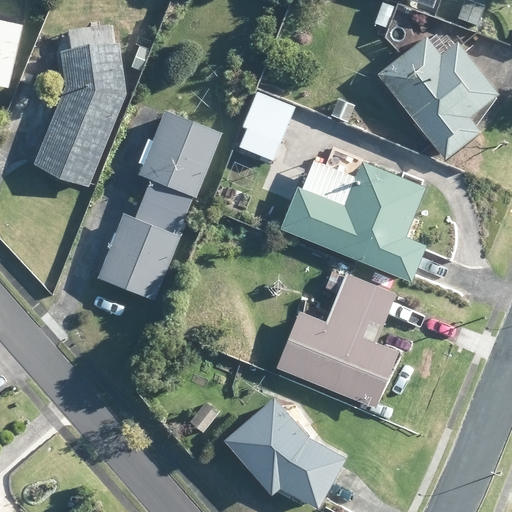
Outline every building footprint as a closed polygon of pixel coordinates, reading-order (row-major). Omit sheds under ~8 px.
[(460,3),(453,0),(436,0),(432,10),(454,18),(460,3)] [(464,0),(458,18),(476,26),(484,7),(467,0),(464,0)] [(387,28),(395,7),(382,2),(374,23),(381,26),(387,28)] [(0,85),(7,88),(22,24),(0,19),(0,85)] [(444,161),(479,133),(468,119),(497,96),(456,44),(440,57),(425,38),(401,56),(376,75),(415,125),(413,126),(424,140),(426,138),(432,147),(439,155),(444,161)] [(88,186),(125,94),(119,45),(114,45),(60,52),(64,87),(44,138),(33,164),(88,186)] [(298,107),(260,93),(238,151),(250,155),(258,133),(285,143),(298,107)] [(337,99),(331,115),(348,122),(354,106),(337,99)] [(220,134),(215,132),(164,112),(153,141),(147,138),(137,163),(143,166),(139,176),(150,180),(141,200),(184,216),(192,197),(194,198),(220,134)] [(413,218),(425,188),(361,162),(356,175),(353,182),(324,170),(323,174),(320,179),(314,195),(297,188),(283,222),(280,230),(410,283),(415,272),(425,248),(425,246),(420,244),(405,237),(413,218)] [(237,193),(242,180),(225,173),(220,186),(237,193)] [(254,208),(262,189),(244,182),(236,201),(254,208)] [(176,236),(184,216),(141,200),(134,220),(122,215),(99,273),(97,278),(154,301),(179,237),(176,236)] [(386,318),(393,300),(395,295),(345,274),(326,319),(324,323),(317,321),(297,312),(274,368),(375,410),(398,353),(375,343),(386,318)] [(308,440),(279,406),(273,398),(222,442),(270,497),(276,491),(279,488),(292,495),(316,509),(324,496),(341,465),(344,459),(308,440)] [(201,433),(217,413),(204,403),(188,423),(201,433)]
